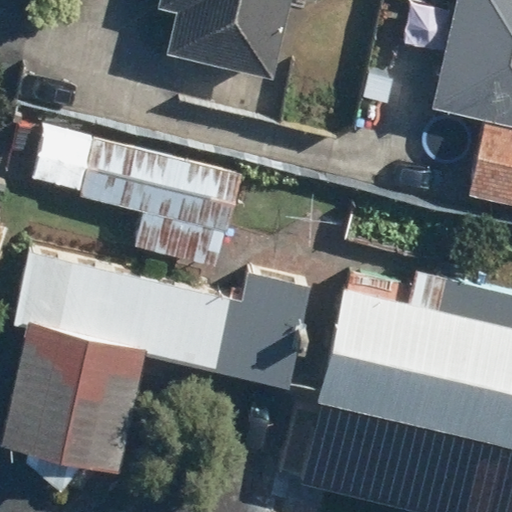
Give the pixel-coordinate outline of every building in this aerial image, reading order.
[(155,0),(163,2),(153,42),(253,67),(269,0),(155,0)] [(511,0),(463,0),(438,112),(511,128),(511,0)] [(50,184),(135,207),(130,228),(157,235),(154,247),(210,262),(226,206),(237,163),(68,118),(50,184)] [(229,297),(16,245),(0,310),(0,311),(8,313),(122,341),(280,380),(304,283),(237,266),(229,297)] [(511,449),(511,326),(325,281),(296,398),(344,410),(511,450),(511,449)] [(122,341),(8,313),(0,347),(0,441),(93,463),(122,341)] [(278,469),(326,481),(344,410),(296,398),(278,469)]
